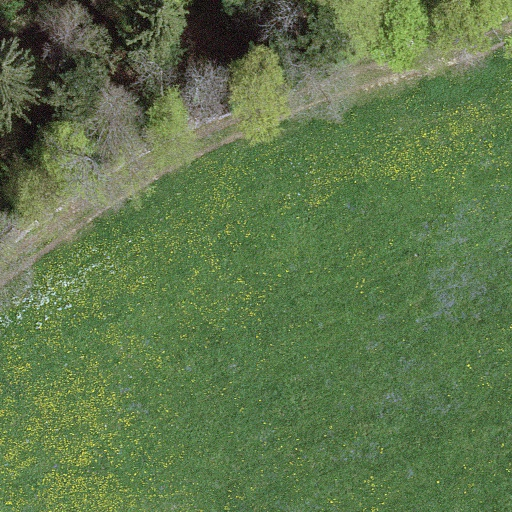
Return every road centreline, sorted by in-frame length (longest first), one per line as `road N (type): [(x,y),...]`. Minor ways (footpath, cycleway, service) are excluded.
road 1 (track): [(0,301),(163,190),(511,37)]
road 2 (track): [(122,0),(0,51)]
